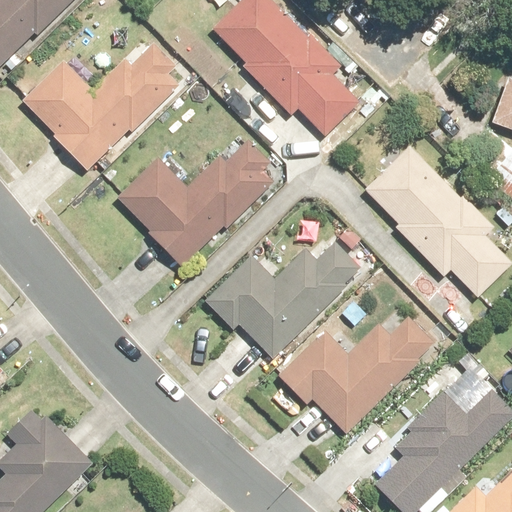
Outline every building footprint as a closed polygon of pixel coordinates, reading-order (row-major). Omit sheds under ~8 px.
[(0,0),(0,72),(75,0),(0,0)] [(275,0),(246,0),(217,31),(252,64),(247,69),(299,117),(303,112),(332,139),(364,106),(337,80),(348,69),(275,0)] [(70,65),(28,103),(92,174),(192,84),(160,49),(140,66),(132,58),(95,92),(70,65)] [(511,88),(497,126),(511,131),(511,88)] [(511,147),(490,129),(465,158),(511,197),(511,147)] [(165,157),(121,198),(188,270),(278,185),(266,172),(275,163),(257,144),(239,161),(232,155),(195,190),(165,157)] [(415,146),(370,192),(405,225),(400,230),(449,278),(454,273),(481,299),(511,267),(511,261),(491,241),(502,230),(415,146)] [(283,282),(259,257),(211,305),(239,333),(243,329),(275,362),(366,272),(340,246),(321,264),(311,255),(283,282)] [(354,355),(335,334),(285,379),(311,409),(318,403),(347,436),(443,349),(416,320),(396,338),(386,326),(354,355)] [(0,380),(12,369),(0,356),(0,380)] [(475,414),(453,391),(413,429),(417,434),(400,450),(410,460),(381,488),(403,511),(439,511),(469,484),(463,477),(511,429),(511,408),(497,393),(475,414)] [(47,421),(37,411),(11,436),(23,448),(3,468),(11,476),(0,487),(0,511),(47,511),(100,460),(54,414),(47,421)] [(511,511),(511,481),(493,501),(480,488),(456,511),(511,511)]
